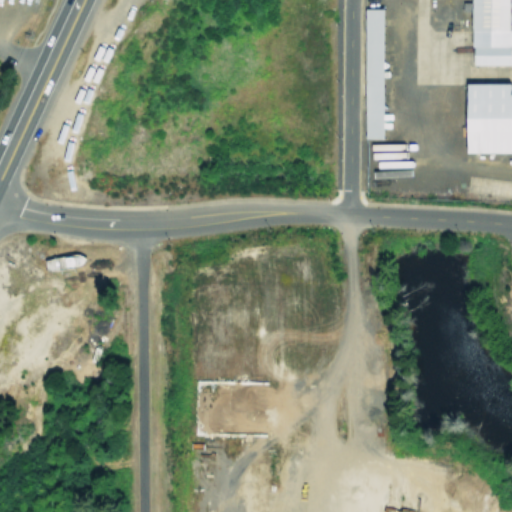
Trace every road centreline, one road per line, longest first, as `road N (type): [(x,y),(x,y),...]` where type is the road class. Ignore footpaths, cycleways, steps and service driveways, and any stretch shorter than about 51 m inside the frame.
road 1 (tertiary): [(0,198),(107,218),(346,210),(511,221)]
road 2 (residential): [(132,511),(132,218)]
road 3 (residential): [(346,210),(346,0)]
road 4 (trunk): [(0,169),(77,0)]
